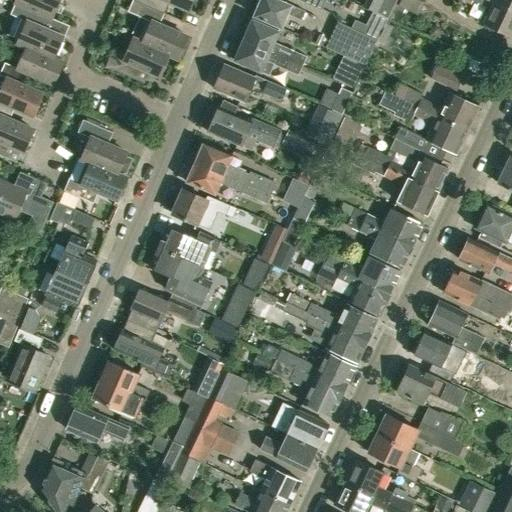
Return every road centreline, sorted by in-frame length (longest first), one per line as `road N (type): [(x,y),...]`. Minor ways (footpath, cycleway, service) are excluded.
road 1 (residential): [(307,511),(511,81)]
road 2 (residential): [(182,126),(39,467),(0,492)]
road 3 (residential): [(235,0),(182,126)]
road 4 (residential): [(182,126),(72,78)]
